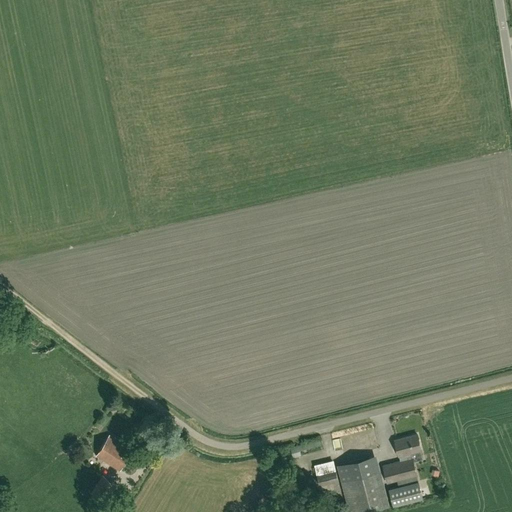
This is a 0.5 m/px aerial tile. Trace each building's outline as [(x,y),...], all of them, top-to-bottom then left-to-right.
[(383,465),(387,482),(417,474),(412,458),(410,452),(421,449),(417,434),(395,440),(399,455),(401,461),(383,465)] [(121,469),(133,450),(109,436),(97,454),(121,469)] [(382,474),(345,483),(351,511),(365,511),(371,511),(370,511),(380,511),(391,510),(382,474)] [(106,502),(117,485),(102,475),(91,492),(106,502)] [(418,481),(389,489),(393,505),(423,498),(418,481)]
